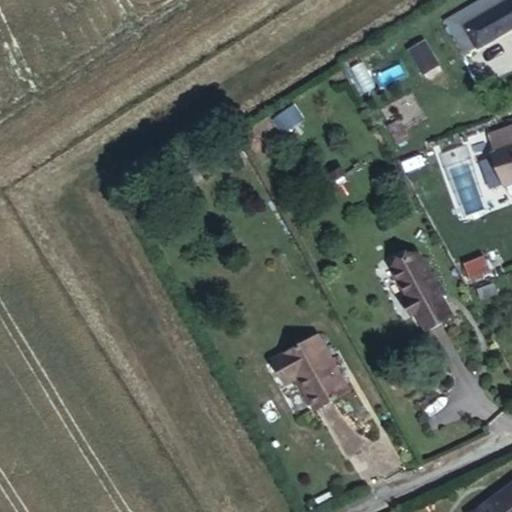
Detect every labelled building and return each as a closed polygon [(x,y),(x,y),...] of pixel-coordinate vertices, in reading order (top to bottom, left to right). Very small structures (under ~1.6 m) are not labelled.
[(511,0),(487,0),(446,27),(467,60),(511,31),(511,0)] [(423,48),(407,59),(422,82),(438,71),(423,48)] [(490,157),(489,158),(505,192),(511,188),(511,139),(507,131),(483,143),(490,157)] [(421,257),(394,273),(411,305),(406,308),(414,325),(420,321),(429,338),(457,323),(421,257)] [(317,341),(272,367),(283,387),(294,381),(314,416),(348,396),(317,341)] [(511,511),(511,488),(474,511),(511,511)]
